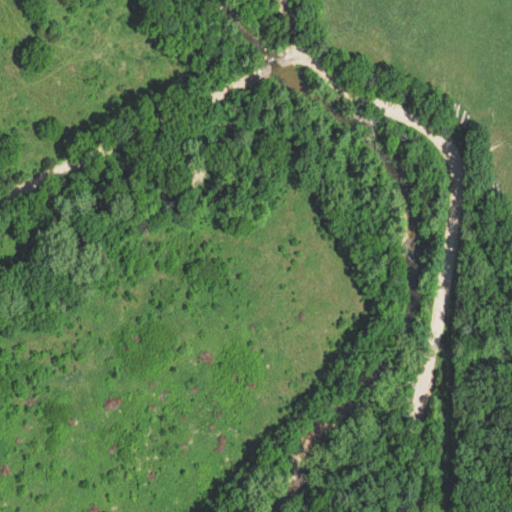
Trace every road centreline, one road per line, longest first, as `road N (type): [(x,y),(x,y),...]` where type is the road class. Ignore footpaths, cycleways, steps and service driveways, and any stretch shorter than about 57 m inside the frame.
road 1 (residential): [(416,511),(423,408),(461,174),(424,127),(347,95),(302,55)]
road 2 (residential): [(0,203),(302,55)]
